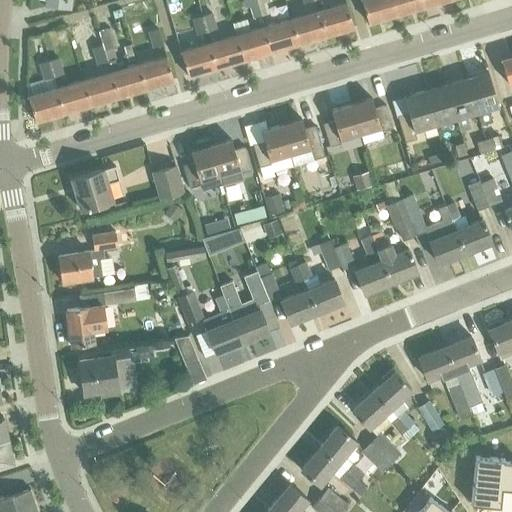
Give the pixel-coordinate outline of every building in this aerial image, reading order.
[(267,0),(255,0),(257,4),(260,16),(269,13),(265,1),(267,1),(267,0)] [(397,14),(392,0),(361,0),(368,22),(397,14)] [(392,0),(397,14),(424,6),(421,0),(392,0)] [(347,2),(318,10),(325,36),(354,27),(347,2)] [(253,5),(249,6),(253,18),(260,16),(257,4),(253,5)] [(121,8),(112,11),(114,18),(123,16),(121,8)] [(318,10),(291,18),(299,43),(325,36),(318,10)] [(210,17),(201,19),(205,32),(213,29),(210,17)] [(291,18),(264,26),(271,51),(299,43),(291,18)] [(205,32),(201,19),(193,22),(197,34),(205,32)] [(251,30),(236,34),(243,60),(271,51),(264,26),(251,30)] [(107,28),(98,31),(103,47),(107,60),(116,57),(114,49),(116,49),(109,27),(107,28)] [(160,31),(150,34),(154,46),(163,44),(160,31)] [(236,34),(208,43),(215,68),(243,60),(236,34)] [(208,43),(180,51),(188,76),(215,68),(208,43)] [(130,44),(123,46),(127,60),(134,58),(130,44)] [(103,47),(95,50),(99,63),(107,60),(103,47)] [(166,55),(138,63),(145,88),(173,80),(166,55)] [(511,83),(511,56),(501,60),(508,85),(511,83)] [(117,61),(108,64),(110,71),(118,97),(145,88),(138,63),(125,67),(124,63),(118,65),(117,61)] [(50,64),(54,76),(62,73),(59,62),(50,64)] [(54,76),(50,64),(42,67),(45,78),(54,76)] [(110,71),(83,80),(91,105),(118,97),(110,71)] [(467,78),(478,112),(481,124),(493,120),(490,109),(499,106),(489,71),(467,78)] [(467,78),(446,84),(456,119),(459,130),(471,126),(468,115),(478,112),(467,78)] [(83,80),(56,88),(64,113),(91,105),(83,80)] [(456,119),(446,84),(425,90),(436,125),(456,119)] [(56,88),(28,96),(36,121),(64,113),(56,88)] [(436,125),(425,90),(404,97),(409,112),(397,115),(405,142),(417,139),(415,131),(436,125)] [(352,103),(360,132),(363,143),(383,137),(381,131),(392,127),(386,104),(375,108),(372,97),(352,103)] [(360,132),(352,103),(331,109),(334,120),(324,123),(330,145),(341,142),(340,138),(360,132)] [(302,118),(282,124),(290,153),(294,164),(294,165),(325,156),(316,125),(305,128),(302,118)] [(290,153),(282,124),(262,130),(265,140),(254,143),(260,166),(264,178),(275,175),(274,170),(294,164),(290,153)] [(485,138),(489,150),(502,146),(499,134),(485,138)] [(489,150),(485,138),(477,141),(480,152),(489,150)] [(232,139),(212,145),(221,173),(224,183),(243,177),(242,172),(253,169),(246,146),(235,149),(232,139)] [(463,142),(454,145),(457,157),(467,154),(463,142)] [(221,173),(212,145),(192,151),(195,161),(184,164),(191,187),(202,184),(201,179),(221,173)] [(160,198),(184,191),(176,165),(153,172),(160,198)] [(113,200),(108,183),(120,180),(115,166),(104,169),(104,168),(71,178),(80,209),(113,200)] [(369,170),(352,175),(356,188),(373,183),(369,170)] [(480,182),(489,204),(503,199),(494,176),(480,182)] [(415,235),(414,231),(401,199),(393,180),(384,183),(392,201),(389,202),(388,199),(375,204),(378,210),(387,206),(396,227),(399,226),(404,240),(415,235)] [(489,204),(480,182),(480,180),(468,185),(477,209),(489,204)] [(297,201),(291,202),(294,210),(307,206),(301,189),(294,191),(297,201)] [(280,194),(266,198),(271,214),(284,210),(280,194)] [(413,194),(401,199),(414,231),(426,226),(425,224),(413,194)] [(455,200),(446,203),(453,220),(457,230),(466,253),(492,242),(483,219),(470,225),(466,215),(461,217),(455,200)] [(172,201),(165,211),(175,219),(183,209),(172,201)] [(457,230),(453,220),(446,203),(438,207),(443,217),(425,224),(426,226),(427,230),(426,231),(430,240),(440,263),(466,253),(457,230)] [(247,209),(233,214),(236,225),(251,220),(247,209)] [(277,218),(265,223),(270,237),(282,232),(277,218)] [(263,223),(249,231),(255,240),(268,233),(263,223)] [(240,226),(221,232),(227,247),(245,240),(240,226)] [(378,227),(370,230),(391,283),(419,271),(410,249),(398,253),(394,244),(386,247),(378,227)] [(91,234),(93,249),(58,255),(62,282),(93,277),(103,276),(100,258),(105,257),(103,249),(118,247),(115,230),(91,234)] [(391,283),(370,230),(360,234),(368,254),(365,255),(369,265),(356,270),(365,293),(391,283)] [(318,243),(310,246),(312,252),(320,248),(322,251),(329,269),(341,264),(335,247),(331,238),(318,243)] [(347,242),(335,247),(341,264),(344,269),(356,265),(347,242)] [(204,245),(164,251),(165,260),(178,258),(179,264),(188,263),(187,257),(205,254),(204,245)] [(117,256),(105,256),(106,281),(118,281),(117,256)] [(267,261),(256,266),(258,270),(260,277),(272,273),(267,261)] [(306,261),(298,264),(304,279),(308,289),(317,312),(344,302),(335,278),(322,284),(318,273),(312,276),(306,261)] [(167,267),(165,268),(177,298),(193,292),(192,289),(190,285),(183,287),(180,280),(185,278),(181,269),(176,270),(174,264),(167,267)] [(295,282),(304,279),(298,264),(289,268),(295,282)] [(232,280),(220,285),(224,294),(230,309),(230,310),(234,319),(243,342),(270,331),(258,303),(269,298),(260,277),(258,270),(245,275),(254,297),(241,302),(232,280)] [(272,273),(260,277),(269,298),(281,293),(273,272),(272,273)] [(151,280),(137,283),(140,299),(155,296),(151,280)] [(135,300),(133,288),(79,296),(81,308),(67,310),(72,345),(94,342),(92,331),(108,328),(105,304),(135,300)] [(317,312),(308,289),(281,300),(290,323),(317,312)] [(193,292),(177,298),(187,322),(189,322),(202,317),(193,292)] [(222,312),(204,320),(207,329),(216,352),(243,342),(234,319),(224,294),(216,297),(222,312)] [(499,320),(487,325),(489,329),(488,329),(497,352),(499,357),(511,351),(511,319),(501,324),(499,320)] [(471,335),(444,347),(455,373),(457,379),(460,386),(468,407),(480,402),(483,401),(479,391),(469,367),(469,368),(467,364),(468,364),(481,359),(471,335)] [(189,337),(173,341),(184,368),(198,361),(189,337)] [(157,350),(170,348),(169,340),(156,342),(157,350)] [(444,347),(417,358),(427,380),(437,376),(441,375),(443,378),(455,373),(444,347)] [(132,386),(129,363),(127,350),(111,352),(112,356),(79,360),(84,393),(101,391),(102,395),(119,393),(119,388),(132,386)] [(497,379),(500,385),(504,396),(511,393),(511,381),(505,363),(493,367),(497,379)] [(383,382),(373,390),(390,409),(413,434),(419,429),(414,423),(415,422),(403,409),(407,406),(401,399),(412,390),(402,378),(403,377),(394,367),(380,379),(383,382)] [(493,367),(483,371),(488,383),(497,379),(493,367)] [(458,419),(471,414),(468,407),(460,386),(447,390),(458,419)] [(373,390),(352,409),(369,428),(370,427),(383,415),(389,421),(401,434),(402,433),(407,439),(413,434),(390,409),(373,390)] [(428,399),(416,406),(430,430),(442,423),(428,399)] [(0,439),(8,438),(4,416),(0,416),(0,439)] [(320,446),(359,479),(364,472),(344,456),(357,441),(338,425),(320,446)] [(380,432),(371,442),(391,460),(400,451),(380,432)] [(0,463),(14,461),(8,438),(0,439),(0,463)] [(371,442),(362,452),(381,470),(391,460),(371,442)] [(367,486),(359,479),(320,446),(301,468),(320,484),(331,471),(359,494),(367,486)] [(473,480),(471,504),(485,505),(489,505),(492,506),(492,505),(492,503),(493,500),(498,500),(500,501),(500,497),(501,497),(501,493),(502,487),(505,488),(511,488),(511,461),(505,460),(505,459),(492,457),(476,456),(473,480)] [(288,483),(271,505),(279,511),(301,511),(299,509),(308,498),(288,483)] [(326,485),(318,495),(339,511),(341,511),(348,503),(326,485)] [(38,511),(37,506),(40,505),(38,498),(34,499),(31,489),(0,499),(0,511),(38,511)] [(339,511),(318,495),(310,505),(318,511),(339,511)] [(449,511),(446,509),(430,497),(418,511),(449,511)]
